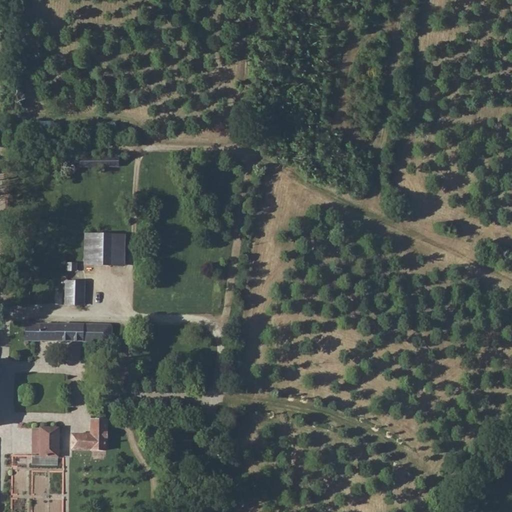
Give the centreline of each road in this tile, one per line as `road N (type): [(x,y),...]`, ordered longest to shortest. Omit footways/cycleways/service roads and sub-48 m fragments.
road 1 (track): [(215,399),(253,167),(230,148),(0,145)]
road 2 (track): [(119,396),(308,412),(361,431),(446,486),(449,511)]
road 3 (track): [(0,315),(223,322)]
road 4 (track): [(230,148),(252,85),(261,0)]
